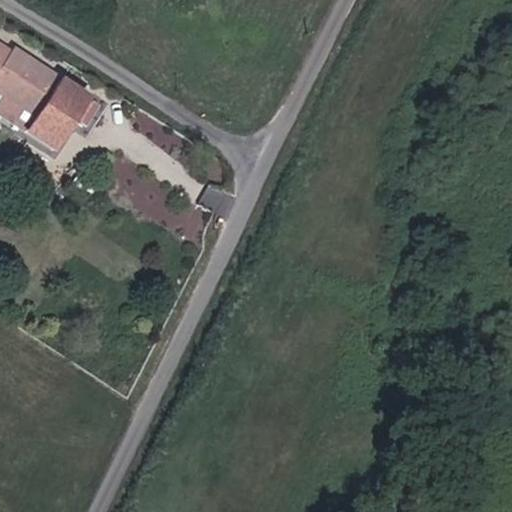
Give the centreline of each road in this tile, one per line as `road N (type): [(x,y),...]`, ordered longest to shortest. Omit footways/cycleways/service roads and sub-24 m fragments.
road 1 (unclassified): [(100,511),(261,160)]
road 2 (unclassified): [(261,160),(5,0)]
road 3 (unclassified): [(261,160),(354,0)]
